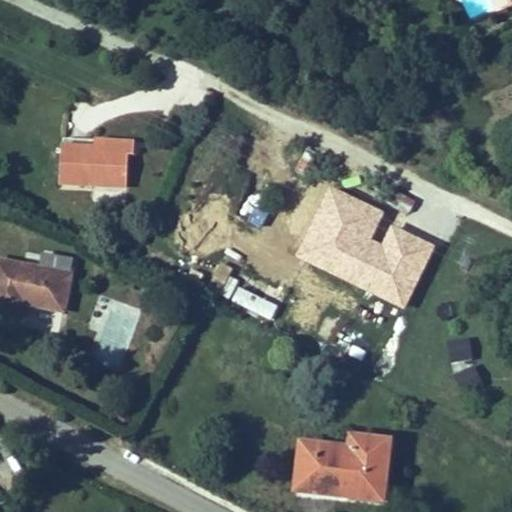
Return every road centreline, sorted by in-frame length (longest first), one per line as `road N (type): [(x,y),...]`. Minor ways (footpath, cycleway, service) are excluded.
road 1 (unknown): [(511,235),(256,112),(192,93),(162,104)]
road 2 (unclassified): [(205,511),(0,404)]
